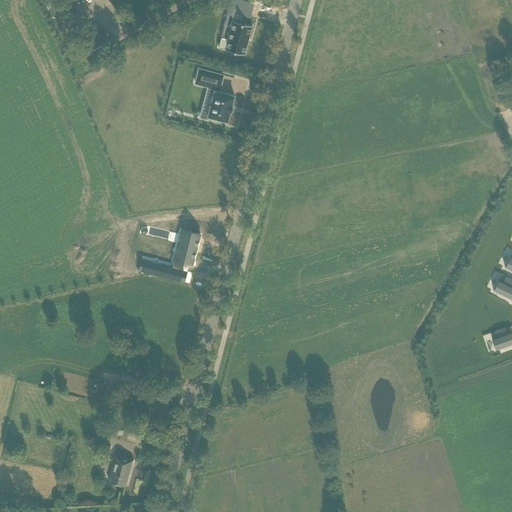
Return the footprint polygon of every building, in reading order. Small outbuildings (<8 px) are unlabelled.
[(221,38),(218,48),(244,55),(252,26),(233,21),(228,39),(221,38)] [(95,24),(84,30),(87,35),(97,29),(95,24)] [(114,52),(102,31),(86,40),(82,42),(94,64),(114,52)] [(223,75),(199,69),(195,83),(208,87),(207,94),(214,96),(210,111),(202,109),(200,117),(208,119),(209,116),(227,121),(230,112),(231,112),(232,105),(234,96),(219,92),(223,75)] [(140,258),(137,270),(184,283),(187,271),(181,269),(183,263),(187,265),(189,257),(192,258),(194,253),(193,253),(195,246),(197,241),(196,241),(198,233),(180,228),(174,253),(177,254),(175,261),(172,260),(170,266),(157,263),(155,269),(148,267),(150,261),(140,258)] [(499,279),(493,291),(511,300),(511,279),(506,276),(503,281),(499,279)] [(496,336),(492,338),(496,350),(511,344),(511,333),(511,331),(507,333),(505,327),(494,331),(496,336)] [(110,432),(113,433),(122,435),(125,424),(113,421),(110,432)] [(109,482),(116,484),(125,486),(133,459),(114,454),(112,463),(114,463),(109,482)]
